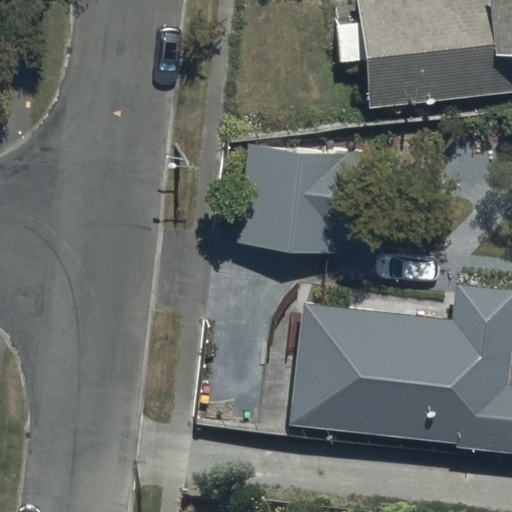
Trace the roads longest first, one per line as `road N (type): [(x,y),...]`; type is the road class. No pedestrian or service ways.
road 1 (residential): [(138,0),(131,128),(111,262)]
road 2 (residential): [(111,262),(78,511)]
